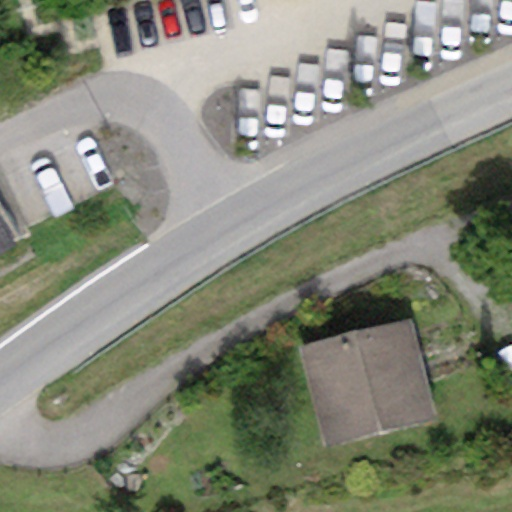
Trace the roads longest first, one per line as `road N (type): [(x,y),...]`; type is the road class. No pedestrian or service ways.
road 1 (residential): [(511,82),(276,196),(225,230)]
road 2 (residential): [(225,230),(162,123),(137,102),(81,103),(0,145)]
road 3 (residential): [(225,230),(0,381)]
